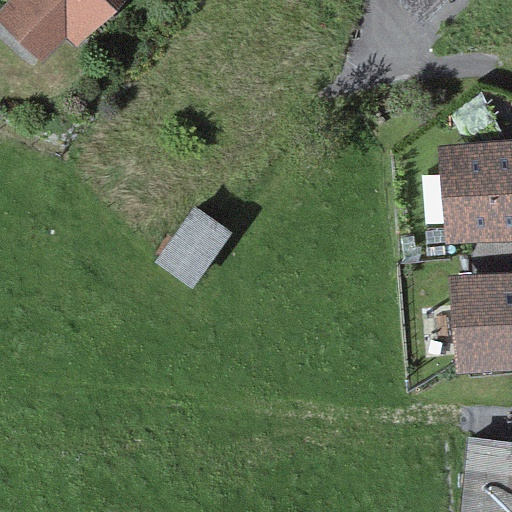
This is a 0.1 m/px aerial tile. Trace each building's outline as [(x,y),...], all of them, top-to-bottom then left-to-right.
[(5,0),(0,5),(0,35),(31,66),(56,40),(66,50),(116,0),(5,0)] [(391,0),(416,25),(441,0),(391,0)] [(511,147),(434,152),(439,241),(511,236),(511,147)] [(186,211),(147,265),(183,291),(222,237),(186,211)] [(511,275),(447,280),(454,377),(511,372),(511,275)] [(511,511),(511,444),(459,439),(450,511),(511,511)]
